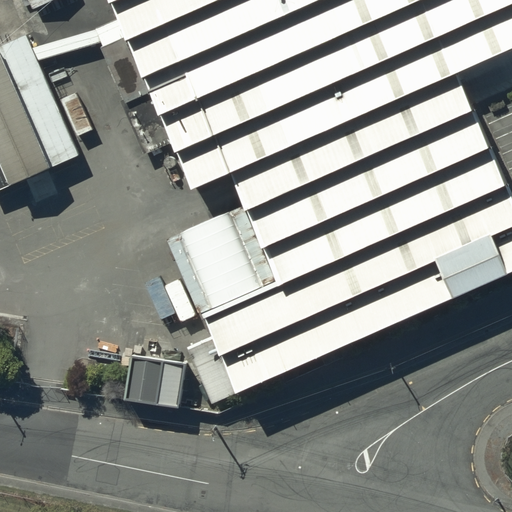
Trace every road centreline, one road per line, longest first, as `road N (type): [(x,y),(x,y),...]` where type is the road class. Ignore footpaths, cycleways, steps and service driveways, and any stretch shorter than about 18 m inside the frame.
road 1 (unclassified): [(0,440),(272,485)]
road 2 (unclassified): [(272,485),(442,386),(511,355)]
road 3 (unclassified): [(272,485),(397,511)]
